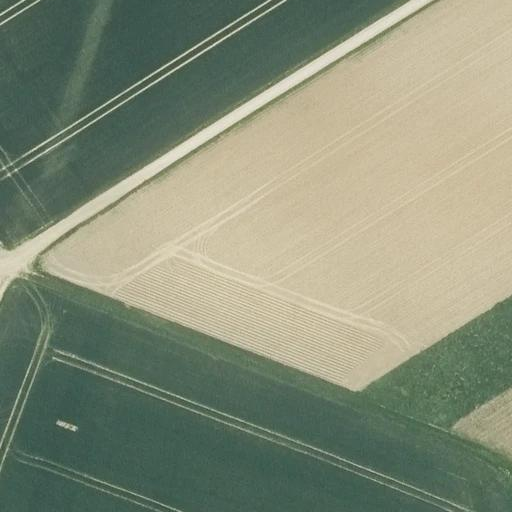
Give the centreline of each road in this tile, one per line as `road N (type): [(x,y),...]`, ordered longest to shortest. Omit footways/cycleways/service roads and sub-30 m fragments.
road 1 (track): [(6,267),(511,469)]
road 2 (track): [(426,0),(6,267)]
